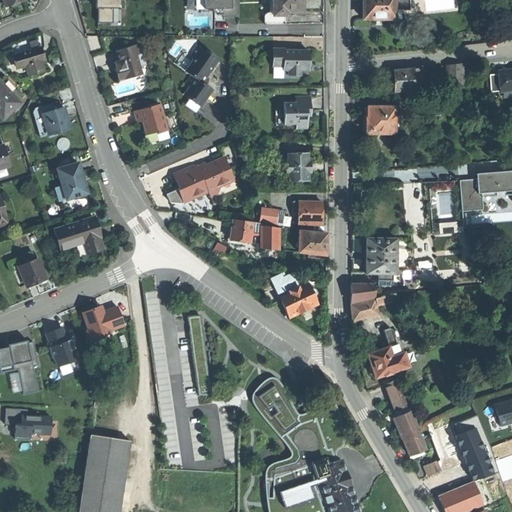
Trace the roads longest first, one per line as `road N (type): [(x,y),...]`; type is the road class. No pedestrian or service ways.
road 1 (secondary): [(341,67),(338,357)]
road 2 (residential): [(65,14),(109,162),(164,249)]
road 3 (residential): [(164,249),(316,352),(338,357)]
road 4 (residential): [(0,326),(164,249)]
road 5 (secondary): [(338,357),(422,511)]
road 6 (residential): [(341,67),(511,50)]
